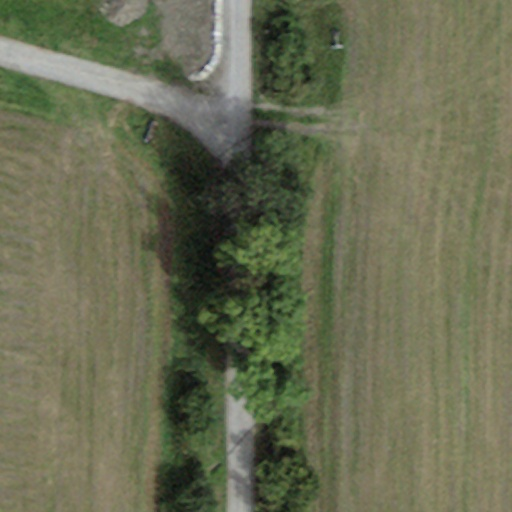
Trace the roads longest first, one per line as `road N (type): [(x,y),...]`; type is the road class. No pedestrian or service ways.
road 1 (track): [(246,511),(238,0)]
road 2 (track): [(240,121),(0,57)]
